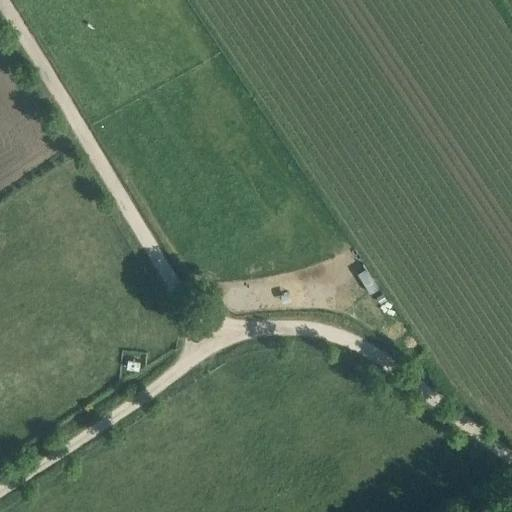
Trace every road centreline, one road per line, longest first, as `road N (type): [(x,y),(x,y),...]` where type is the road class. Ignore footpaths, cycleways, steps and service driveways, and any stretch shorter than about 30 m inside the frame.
road 1 (unclassified): [(206,342),(0,2)]
road 2 (track): [(511,449),(374,343),(311,326),(206,342)]
road 3 (track): [(0,477),(206,342)]
